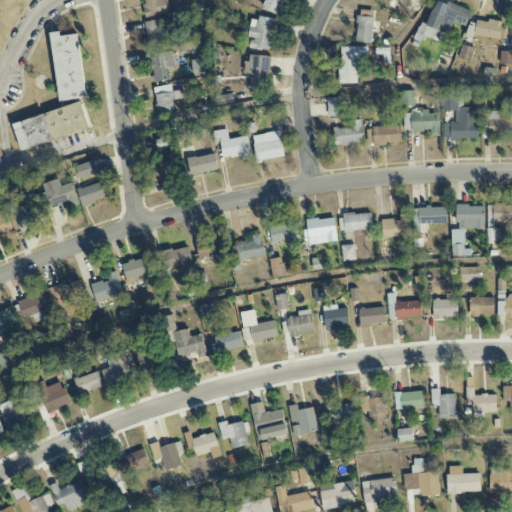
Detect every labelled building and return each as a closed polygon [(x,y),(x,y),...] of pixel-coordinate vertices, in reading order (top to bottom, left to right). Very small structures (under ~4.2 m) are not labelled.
[(168,13),(165,0),(142,0),(146,18),(168,13)] [(266,0),(262,8),(279,16),(286,0),(266,0)] [(421,8),(412,0),(410,0),(401,11),(410,20),(421,8)] [(471,12),(439,0),(436,0),(427,26),(420,24),(417,32),(432,38),(435,30),(449,35),(454,22),(465,27),(471,12)] [(356,42),(372,43),(373,11),(358,10),(356,42)] [(250,49),(270,51),(274,20),(251,17),(248,38),(251,38),(250,49)] [(165,19),(145,22),(148,47),(168,45),(165,19)] [(474,36),(500,38),(502,22),(475,20),(474,36)] [(86,98),(79,34),(61,36),(60,32),(51,33),(58,102),(86,98)] [(458,58),(470,61),(474,48),(462,45),(458,58)] [(357,84),(357,60),(361,59),(361,47),(339,47),(340,84),(357,84)] [(500,64),(511,64),(511,51),(500,51),(500,64)] [(251,82),(269,83),(270,56),(247,55),(246,74),(251,74),(251,82)] [(150,60),(154,83),(170,79),(168,69),(175,68),(173,56),(150,60)] [(193,77),(204,76),(202,59),(191,61),(193,77)] [(172,92),(171,84),(153,88),(158,115),(173,112),(171,101),(184,98),(182,90),(172,92)] [(217,105),(234,103),(232,94),(216,96),(217,105)] [(476,139),(476,108),(462,108),(462,96),(441,96),(442,112),(455,111),(455,123),(443,123),(443,139),(476,139)] [(327,116),(343,116),(342,97),(327,98),(327,116)] [(12,125),(44,114),(45,117),(46,116),(45,114),(80,102),(90,128),(21,151),(12,125)] [(403,114),(404,132),(430,131),(430,137),(439,136),(438,113),(429,113),(429,109),(413,110),(413,114),(403,114)] [(511,135),(511,112),(487,111),(486,134),(511,135)] [(351,121),(352,128),(333,129),(333,146),(362,145),(361,120),(351,121)] [(366,128),(367,145),(401,143),(400,126),(366,128)] [(213,131),(215,145),(220,144),(223,159),(242,155),(243,160),(252,159),(248,136),(229,139),(227,129),(213,131)] [(252,137),(258,162),(284,156),(279,131),(252,137)] [(155,139),(156,148),(174,146),(173,137),(155,139)] [(152,164),(155,181),(176,178),(172,154),(169,155),(170,162),(152,164)] [(189,177),(218,171),(215,154),(185,160),(189,177)] [(97,174),(94,161),(75,166),(78,179),(97,174)] [(67,202),(70,208),(79,205),(71,183),(44,192),(49,208),(67,202)] [(108,200),(106,183),(78,188),(81,204),(108,200)] [(511,222),(511,204),(492,205),(493,223),(511,222)] [(46,220),(40,205),(27,210),(25,205),(13,209),(17,218),(15,218),(21,232),(30,228),(30,227),(46,220)] [(452,257),(464,256),(464,230),(484,229),(483,205),(456,206),(457,230),(451,230),(452,257)] [(446,207),(413,208),(414,233),(421,233),(420,224),(447,223),(446,207)] [(343,214),(344,231),(372,230),(372,213),(343,214)] [(400,219),(382,220),(383,238),(410,236),(409,213),(399,214),(400,219)] [(336,241),(334,218),(306,220),(308,244),(336,241)] [(271,243),(299,241),(298,224),(270,226),(271,243)] [(251,235),(252,242),(235,244),(238,261),(265,257),(261,234),(251,235)] [(196,243),(199,259),(226,254),(224,238),(196,243)] [(343,262),(356,260),(354,244),(341,246),(343,262)] [(192,263),(188,246),(155,254),(159,271),(192,263)] [(135,283),(134,277),(153,273),(150,257),(122,263),(126,285),(135,283)] [(312,270),(324,269),(323,257),(311,258),(312,270)] [(285,277),(284,258),(270,259),(272,278),(285,277)] [(459,268),(459,282),(479,282),(478,267),(459,268)] [(95,301),(122,296),(117,272),(105,275),(106,281),(91,284),(95,301)] [(76,315),(72,301),(85,297),(79,280),(48,290),(58,320),(76,315)] [(34,315),(36,322),(52,315),(44,293),(17,303),(24,319),(34,315)] [(277,311),(288,309),(285,294),(275,296),(277,311)] [(511,317),(511,294),(507,294),(507,295),(497,295),(497,317),(511,317)] [(469,315),(493,316),(494,298),(469,297),(469,315)] [(457,318),(457,300),(433,300),(433,318),(457,318)] [(201,318),(213,316),(210,303),(198,306),(201,318)] [(337,310),(336,305),(322,307),(325,330),(350,326),(347,308),(337,310)] [(358,309),(359,326),(385,325),(384,307),(358,309)] [(0,334),(12,334),(12,310),(0,310),(0,334)] [(313,333),(310,310),(297,312),(298,316),(286,318),(289,336),(313,333)] [(202,335),(190,337),(188,329),(174,332),(179,358),(197,354),(198,359),(207,357),(202,335)] [(214,336),(217,353),(242,349),(239,332),(214,336)] [(109,351),(106,337),(91,340),(94,354),(109,351)] [(109,368),(101,370),(105,385),(137,377),(130,350),(106,356),(109,368)] [(0,352),(0,365),(13,365),(13,352),(0,352)] [(74,378),(78,394),(102,389),(99,373),(74,378)] [(48,413),(70,404),(60,381),(46,388),(43,381),(35,385),(48,413)] [(511,413),(511,385),(503,386),(503,401),(509,401),(510,414),(511,413)] [(496,394),(474,395),(474,388),(466,388),(466,400),(472,400),(472,413),(496,412),(496,394)] [(455,395),(440,395),(440,389),(430,389),(431,406),(438,405),(439,419),(456,419),(455,395)] [(394,410),(425,409),(424,391),(394,393),(394,410)] [(364,420),(375,418),(375,423),(387,421),(383,396),(361,399),(364,420)] [(0,408),(7,429),(36,419),(29,399),(16,403),(14,400),(0,404),(0,408)] [(282,409),(265,413),(263,402),(250,405),(257,442),(288,436),(282,409)] [(357,420),(353,402),(330,407),(334,425),(357,420)] [(318,432),(313,408),(298,410),(297,404),(288,406),(292,425),(294,436),(318,432)] [(218,423),(222,440),(229,438),(232,449),(249,445),(246,432),(249,431),(247,421),(227,425),(226,422),(218,423)] [(413,441),(412,428),(397,429),(398,443),(413,441)] [(210,452),(212,459),(221,456),(214,433),(192,439),(190,432),(183,434),(188,450),(194,448),(196,456),(210,452)] [(165,472),(182,467),(179,454),(183,453),(180,442),(151,450),(156,465),(163,463),(165,472)] [(149,468),(144,450),(116,458),(120,475),(149,468)] [(419,497),(440,496),(439,472),(423,472),(423,459),(412,460),(412,474),(403,474),(404,490),(419,490),(419,497)] [(447,494),(480,493),(480,474),(462,474),(462,466),(446,467),(447,494)] [(298,469),(299,484),(312,483),(311,467),(298,469)] [(511,474),(511,475),(511,468),(489,469),(490,493),(511,492),(511,474)] [(364,503),(397,498),(394,478),(361,483),(364,503)] [(57,483),(50,486),(58,506),(65,504),(66,509),(88,501),(80,481),(59,489),(57,483)] [(320,484),(322,508),(355,505),(353,481),(320,484)] [(274,487),(279,511),(306,511),(314,511),(310,491),(287,496),(284,485),(274,487)] [(26,498),(17,502),(21,511),(49,511),(48,509),(54,506),(48,493),(28,503),(26,498)]
